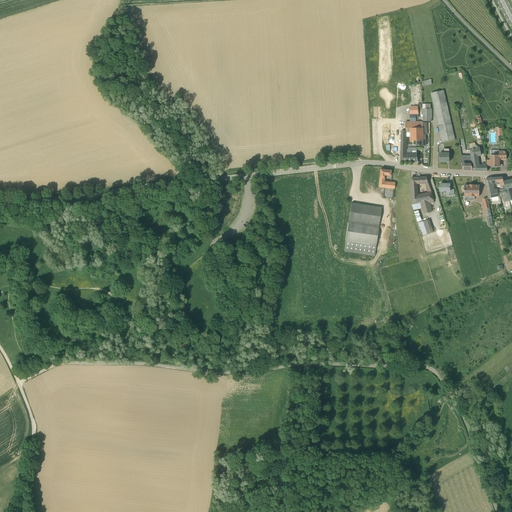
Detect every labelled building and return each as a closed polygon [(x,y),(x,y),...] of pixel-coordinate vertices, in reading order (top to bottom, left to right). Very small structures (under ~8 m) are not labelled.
[(443,142),(455,140),(444,90),(431,93),(443,142)] [(423,121),(432,121),(432,109),(423,109),(423,121)] [(406,131),(406,133),(412,133),(411,141),(416,140),(423,140),(423,128),(423,122),(412,122),(406,122),(406,128),(406,131)] [(416,146),(417,146),(426,146),(426,143),(427,143),(427,139),(426,139),(426,135),(427,134),(427,128),(426,127),(426,122),(423,122),(423,128),(423,140),(416,140),(416,146)] [(477,137),(477,139),(480,138),(480,136),(479,136),(477,127),(477,128),(474,128),(475,130),(473,131),(472,133),(473,136),(476,135),(477,137)] [(401,162),(412,162),(418,162),(417,153),(416,148),(408,148),(408,150),(407,150),(406,133),(406,131),(401,131),(401,155),(401,162)] [(471,150),(473,171),(488,171),(486,164),(486,163),(482,163),(482,165),(479,165),(478,157),(482,156),(479,148),(471,150)] [(444,153),(440,153),(440,162),(449,162),(449,149),(444,149),(444,153)] [(491,155),(491,166),(491,167),(500,166),(499,166),(499,160),(507,160),(507,151),(499,151),(499,150),(490,150),(491,155)] [(391,171),(380,170),(378,187),(383,188),(382,198),(393,199),(394,193),(395,183),(384,182),(385,175),(390,176),(391,171)] [(434,203),(432,194),(427,195),(417,196),(416,184),(426,184),(428,184),(427,177),(411,178),(413,205),(412,205),(414,210),(422,208),(422,211),(425,214),(431,212),(432,208),(431,204),(434,203)] [(506,205),(510,204),(509,202),(504,181),(503,177),(495,178),(496,183),(497,185),(500,184),(502,190),(498,190),(499,196),(502,195),(504,202),(505,202),(506,205)] [(495,178),(492,178),(485,179),(488,198),(499,196),(498,190),(494,191),(493,183),(496,183),(495,178)] [(454,189),(453,189),(450,189),(450,184),(440,184),(440,191),(447,191),(447,195),(454,196),(454,189)] [(462,188),(462,189),(463,189),(463,190),(464,191),(465,191),(464,201),(472,201),(473,201),(474,200),(475,199),(475,196),(479,196),(480,185),(474,185),(470,185),(465,185),(465,186),(464,186),(463,186),(463,187),(463,188),(462,188)] [(344,252),(374,256),(381,208),(351,203),(344,252)] [(433,232),(429,219),(423,221),(427,234),(433,232)]
